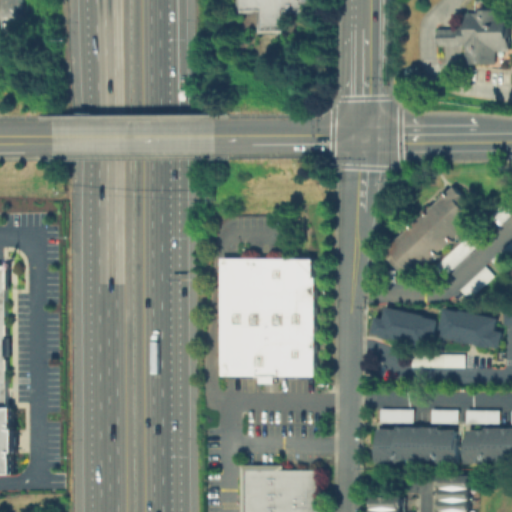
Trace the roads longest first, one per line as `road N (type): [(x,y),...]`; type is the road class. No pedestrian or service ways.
road 1 (motorway): [(99,23),(102,511)]
road 2 (residential): [(364,139),(343,511)]
road 3 (motorway): [(163,511),(162,177)]
road 4 (motorway): [(162,177),(160,0)]
road 5 (secondary): [(364,139),(218,139)]
